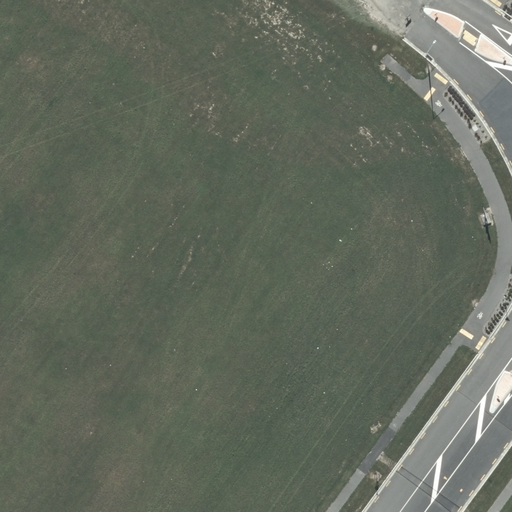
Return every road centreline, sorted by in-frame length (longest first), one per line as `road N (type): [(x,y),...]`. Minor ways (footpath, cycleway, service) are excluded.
road 1 (unclassified): [(511,388),(419,511)]
road 2 (unknown): [(511,77),(407,0)]
